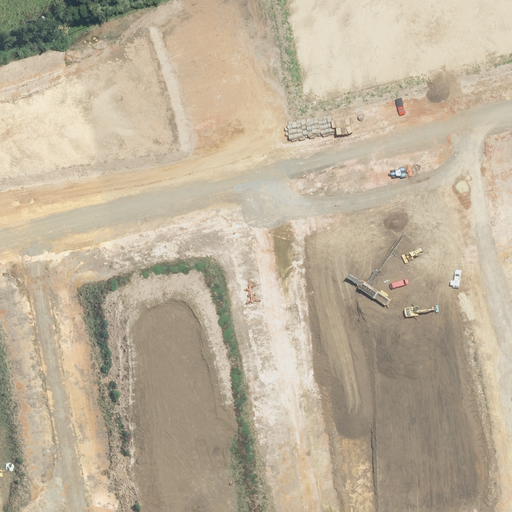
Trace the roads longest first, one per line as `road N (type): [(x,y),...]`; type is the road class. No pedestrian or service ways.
road 1 (residential): [(267,189),(322,511)]
road 2 (residential): [(43,246),(89,511)]
road 3 (tertiary): [(267,189),(43,246)]
road 4 (tertiary): [(491,132),(267,189)]
road 5 (residential): [(232,0),(267,189)]
road 6 (residential): [(511,252),(491,132)]
